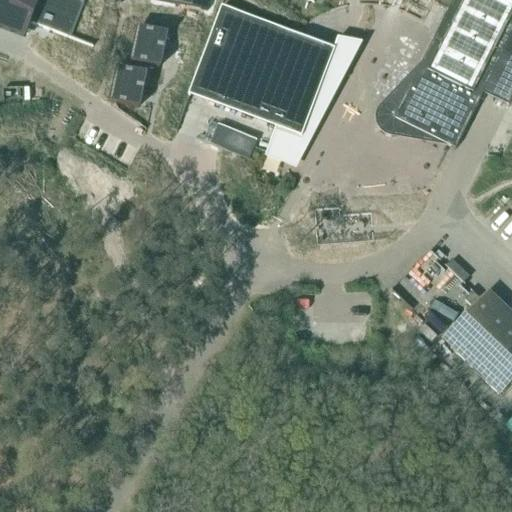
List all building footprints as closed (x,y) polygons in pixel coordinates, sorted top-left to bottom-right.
[(0,0),(0,27),(26,38),(31,26),(53,34),(92,48),(93,47),(71,39),(84,3),(74,0),(0,0)] [(153,0),(153,1),(208,12),(210,0),(153,0)] [(378,118),(378,121),(378,124),(379,126),(380,128),(382,130),(383,132),(385,133),(388,134),(390,135),(393,135),(395,135),(398,135),(400,134),(402,133),(404,131),(406,129),(407,127),(455,151),(478,106),(480,101),(482,102),(485,96),(508,108),(511,99),(511,0),(453,0),(447,13),(436,35),(400,106),(398,105),(395,104),(393,104),(390,105),(388,105),(386,106),(384,108),(382,109),(380,111),(379,114),(378,116),(378,118)] [(223,10),(221,9),(187,100),(191,101),(275,133),(304,144),(342,44),(340,43),(335,55),(298,41),(296,40),(222,12),(223,10)] [(133,62),(133,63),(159,69),(159,67),(158,67),(165,35),(166,35),(166,34),(140,28),(140,30),(141,30),(135,62),(133,62)] [(113,102),(112,103),(138,109),(139,108),(138,107),(144,75),(145,75),(146,74),(120,69),(119,70),(121,70),(114,102),(113,102)] [(211,148),(219,129),(210,126),(204,145),(211,148)] [(257,143),(219,129),(211,148),(249,162),(254,149),(257,143)] [(264,158),(260,173),(281,182),(286,174),(292,177),(304,144),(275,133),(264,158)] [(465,283),(471,277),(454,262),(449,268),(465,283)] [(511,321),(485,296),(444,339),(502,394),(511,383),(511,321)] [(344,344),(368,343),(367,335),(344,336),(344,344)]
